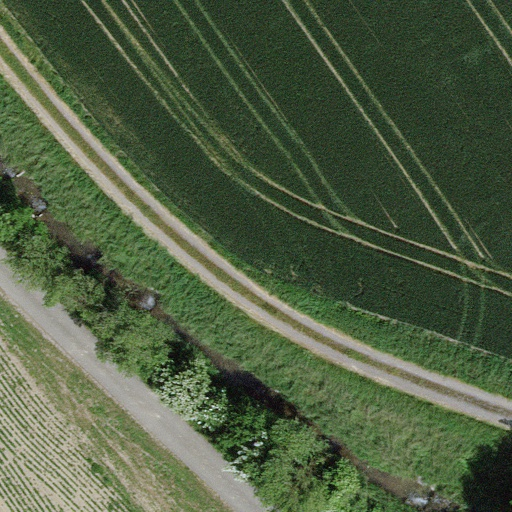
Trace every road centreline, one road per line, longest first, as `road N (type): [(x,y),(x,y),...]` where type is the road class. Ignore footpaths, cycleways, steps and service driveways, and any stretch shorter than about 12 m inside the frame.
road 1 (track): [(511,424),(348,360),(167,244),(28,101),(0,59)]
road 2 (track): [(251,511),(0,262)]
